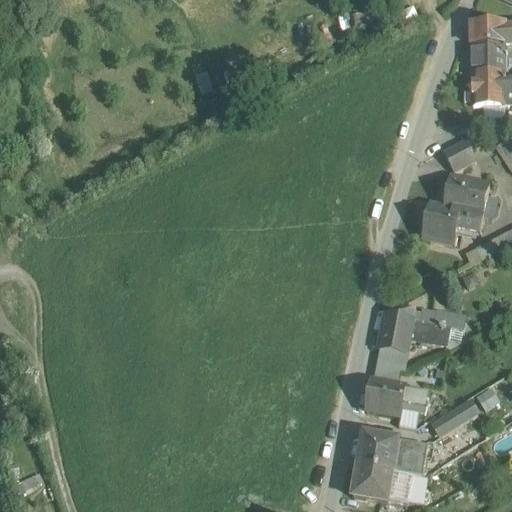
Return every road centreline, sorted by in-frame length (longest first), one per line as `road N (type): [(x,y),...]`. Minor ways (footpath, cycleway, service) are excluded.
road 1 (residential): [(469,0),(410,168),(334,511)]
road 2 (track): [(75,511),(38,379),(33,287),(21,269),(0,265)]
